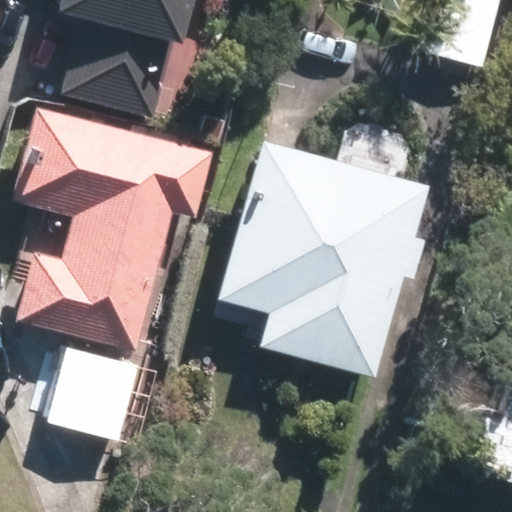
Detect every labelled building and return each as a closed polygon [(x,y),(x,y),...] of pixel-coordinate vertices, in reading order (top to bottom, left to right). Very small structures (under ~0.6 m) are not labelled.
[(176,0),(53,0),(74,5),(53,83),(148,109),(176,0)] [(429,0),(418,44),(473,58),(488,0),(429,0)] [(0,314),(124,346),(161,208),(185,214),(204,145),(26,98),(0,192),(60,208),(47,252),(18,244),(0,312),(0,314)] [(248,125),(204,287),(256,301),(246,337),(365,368),(418,173),(248,125)] [(133,357),(57,338),(38,414),(114,434),(133,357)] [(511,362),(508,377),(493,372),(486,397),(472,394),(467,394),(462,394),(454,397),(450,400),(446,404),(443,407),(441,413),(441,419),(441,425),(443,431),(445,437),(449,440),(454,444),(459,446),(472,449),(495,455),(491,468),(511,473),(511,362)] [(0,508),(32,496),(4,422),(0,423),(0,508)]
